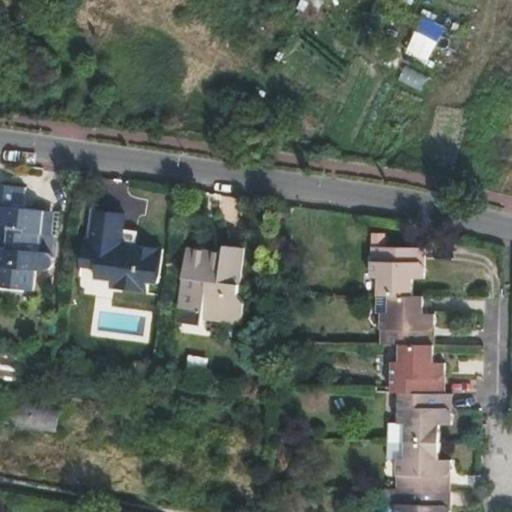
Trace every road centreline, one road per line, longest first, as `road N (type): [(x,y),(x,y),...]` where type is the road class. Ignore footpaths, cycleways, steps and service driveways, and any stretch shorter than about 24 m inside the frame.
road 1 (residential): [(0,143),(393,203),(511,231)]
road 2 (residential): [(501,298),(496,435)]
